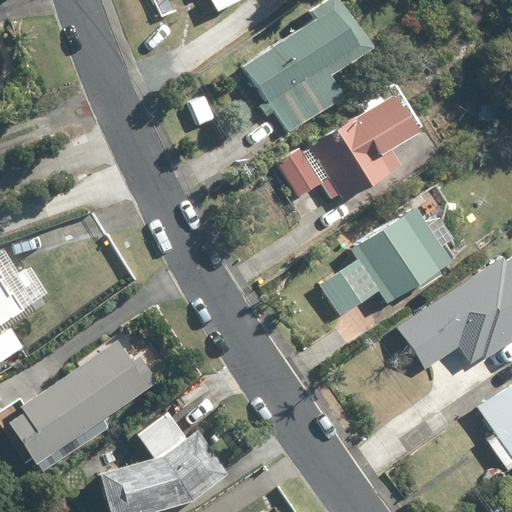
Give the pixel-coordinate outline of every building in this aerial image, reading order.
[(331,0),(322,0),(305,10),(310,19),(237,63),(258,98),(255,99),(262,111),(269,106),(283,130),(336,98),(322,76),(363,51),(331,0)] [(395,168),(389,156),(384,149),(416,130),(390,85),(354,106),(359,115),(307,145),(310,150),(327,179),(320,183),(330,200),(338,195),(341,201),(395,168)] [(317,183),(300,155),(297,149),(274,163),(294,197),(317,183)] [(409,212),(348,253),(354,261),(316,286),(338,318),(375,294),(384,307),(446,266),(436,251),(448,243),(434,223),(418,227),(409,212)] [(0,318),(38,292),(25,273),(14,281),(6,270),(25,258),(11,237),(0,244),(0,318)] [(430,373),(453,357),(464,374),(495,352),(480,329),(489,323),(470,293),(406,334),(430,373)] [(10,331),(0,337),(0,361),(21,348),(10,331)] [(17,406),(3,415),(38,468),(105,425),(99,414),(153,380),(137,353),(131,358),(116,334),(17,396),(13,399),(17,406)] [(511,394),(508,388),(476,409),(492,434),(483,439),(506,474),(511,469),(511,394)] [(164,409),(133,430),(149,453),(96,467),(107,511),(120,511),(181,497),(224,468),(194,424),(181,433),(164,409)]
